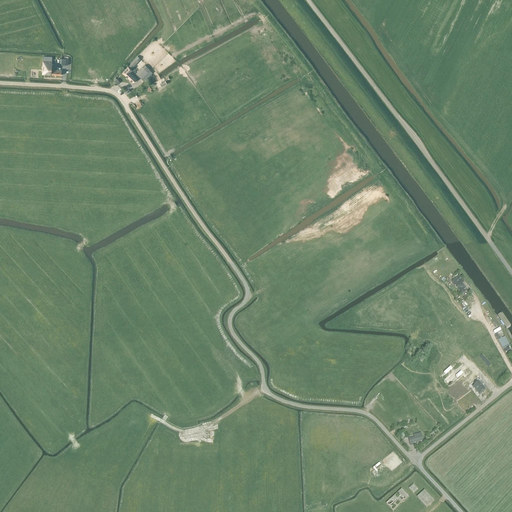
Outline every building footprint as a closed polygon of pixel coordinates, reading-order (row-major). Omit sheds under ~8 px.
[(42,74),(61,75),(61,70),(56,70),(56,67),(52,67),(52,56),(43,56),(42,74)] [(137,57),(134,59),(126,68),(122,72),(130,80),(129,82),(131,84),(133,83),(137,78),(129,71),(137,62),(139,60),(137,57)] [(136,73),(141,79),(148,72),(142,67),(136,73)] [(454,279),(451,281),(452,283),(454,286),(455,285),(457,287),(461,292),(465,290),(464,289),(465,289),(463,285),(462,283),(464,281),(460,275),(454,279)] [(511,326),(502,313),(496,317),(504,330),(511,326)] [(473,387),(479,395),(485,389),(479,382),(477,380),(474,383),(475,385),(473,387)] [(404,432),(399,434),(400,436),(402,440),(408,438),(407,437),(409,436),(407,433),(405,434),(404,432)] [(413,444),(423,441),(421,433),(414,435),(414,437),(408,439),(410,445),(413,445),(413,444)] [(417,490),(412,485),(408,489),(412,494),(417,490)] [(407,499),(401,492),(388,503),(393,510),(407,499)] [(433,503),(425,494),(419,499),(427,509),(433,503)]
